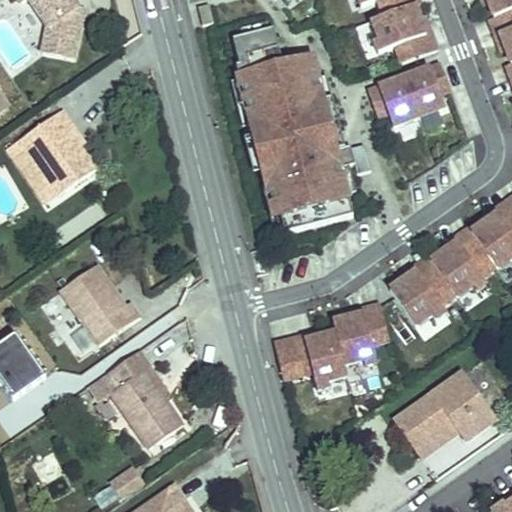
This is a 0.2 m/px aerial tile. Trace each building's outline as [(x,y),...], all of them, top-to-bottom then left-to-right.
[(75,59),(85,9),(75,7),(72,0),(20,0),(23,4),(27,0),(29,0),(49,29),(44,52),(75,59)] [(357,0),(361,9),(378,3),(384,19),(414,8),(419,6),(416,0),(357,0)] [(480,0),(484,9),(489,7),(486,0),(480,0)] [(511,0),(486,0),(489,7),(494,20),(498,18),(511,12),(511,0)] [(213,25),(209,7),(199,10),(203,27),(213,25)] [(419,21),(414,8),(384,19),(372,24),(379,42),(374,44),(378,56),(396,49),(402,66),(436,53),(430,36),(425,37),(419,21)] [(511,12),(498,18),(505,34),(500,36),(506,54),(511,66),(511,12)] [(505,34),(498,18),(494,20),(489,21),(502,56),(506,54),(500,36),(505,34)] [(424,19),(419,21),(425,37),(430,36),(424,19)] [(242,40),(233,42),(239,67),(236,68),(254,139),(258,138),(262,156),(258,157),(264,182),(271,180),(285,236),(353,219),(340,170),(355,167),(351,150),(350,148),(336,152),(329,154),(325,139),(332,137),(316,76),(311,77),(306,61),(282,67),(273,32),(269,33),(266,24),(240,31),(242,40)] [(450,93),(440,67),(404,81),(419,120),(445,111),(439,97),(450,93)] [(419,120),(404,81),(368,94),(378,120),(388,116),(393,130),(419,120)] [(0,111),(10,105),(0,90),(0,111)] [(64,113),(23,141),(61,196),(97,171),(69,130),(74,127),(64,113)] [(329,154),(336,152),(332,137),(325,139),(329,154)] [(358,177),(371,173),(364,147),(351,150),(355,167),(358,177)] [(511,207),(508,203),(479,223),(482,227),(498,216),(501,220),(511,212),(511,207)] [(511,212),(501,220),(498,216),(482,227),(471,235),(474,239),(495,269),(497,272),(511,260),(511,212)] [(471,235),(468,231),(439,252),(442,256),(457,245),(460,249),(474,239),(471,235)] [(495,269),(474,239),(460,249),(457,245),(442,256),(430,264),(433,268),(455,298),(456,300),(473,289),(476,293),(486,286),(481,279),(495,269)] [(63,286),(103,342),(143,312),(133,298),(128,301),(99,260),(63,286)] [(430,264),(428,260),(398,280),(401,285),(416,274),(419,278),(433,268),(430,264)] [(455,298),(433,268),(419,278),(416,274),(401,285),(390,293),(416,329),(432,318),(435,322),(446,315),(441,308),(455,298)] [(52,323),(67,319),(61,300),(46,305),(52,323)] [(380,307),(362,312),(363,317),(346,321),(333,325),(336,336),(344,368),(363,363),(365,369),(377,365),(372,348),(389,343),(380,307)] [(345,317),(346,321),(363,317),(362,312),(345,317)] [(306,344),(323,339),(322,334),(304,339),(306,344)] [(306,344),(304,339),(274,347),(283,382),(313,375),(317,393),(330,389),(328,384),(347,379),(344,368),(336,336),(323,339),(306,344)] [(144,348),(112,369),(123,384),(115,390),(154,446),(188,422),(150,368),(155,364),(144,348)] [(112,369),(104,375),(115,390),(123,384),(112,369)] [(417,455),(455,428),(459,435),(466,444),(495,423),(462,375),(395,423),(417,455)] [(455,428),(417,455),(422,461),(459,435),(455,428)] [(168,473),(189,459),(179,444),(159,458),(168,473)] [(30,464),(41,486),(63,474),(51,453),(30,464)] [(121,501),(145,483),(132,465),(108,484),(121,501)] [(184,511),(181,507),(186,504),(177,489),(139,511),(184,511)] [(504,505),(494,511),(511,511),(511,503),(506,508),(504,505)]
